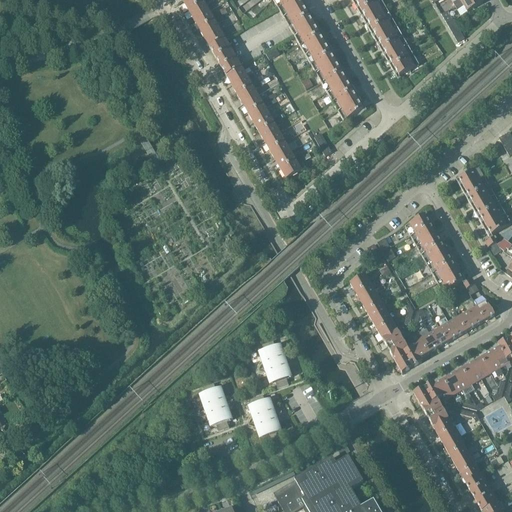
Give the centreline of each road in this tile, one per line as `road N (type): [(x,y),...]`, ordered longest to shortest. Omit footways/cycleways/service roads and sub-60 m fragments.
road 1 (residential): [(386,396),(322,278),(425,181)]
road 2 (residential): [(142,511),(236,477),(386,396)]
road 3 (residential): [(292,209),(277,205),(199,73)]
road 4 (residential): [(390,121),(504,16)]
road 5 (residential): [(511,303),(484,281),(425,181)]
road 6 (residential): [(386,396),(511,314)]
road 7 (residential): [(199,73),(322,2)]
road 8 (residential): [(390,121),(322,2)]
road 9 (residential): [(452,511),(386,396)]
road 10 (residential): [(292,209),(390,121)]
